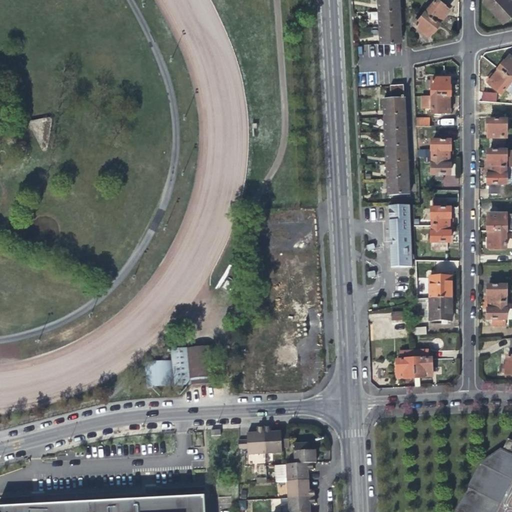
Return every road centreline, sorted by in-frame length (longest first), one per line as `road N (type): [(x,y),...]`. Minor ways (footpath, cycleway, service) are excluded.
road 1 (secondary): [(351,404),(330,0)]
road 2 (tertiary): [(0,446),(180,409),(351,404)]
road 3 (residential): [(468,398),(464,45)]
